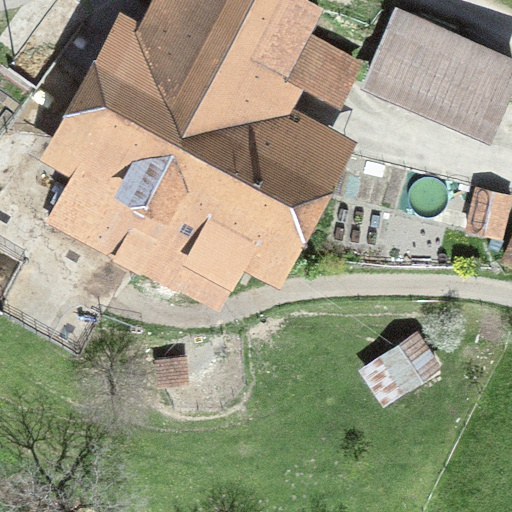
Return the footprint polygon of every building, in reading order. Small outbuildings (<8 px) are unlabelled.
[(332,154),(254,112),(277,69),(246,52),(266,17),(275,0),(150,0),(168,10),(143,55),(113,38),(56,142),(85,158),(52,218),(178,287),(184,277),(221,297),(250,243),(275,256),(332,154)] [(329,98),(349,62),(266,17),(246,52),(277,69),(329,98)] [(396,20),(367,87),(482,137),(511,70),(396,20)] [(160,344),(170,378),(218,365),(208,330),(160,344)] [(415,339),(364,375),(381,400),(433,365),(415,339)]
